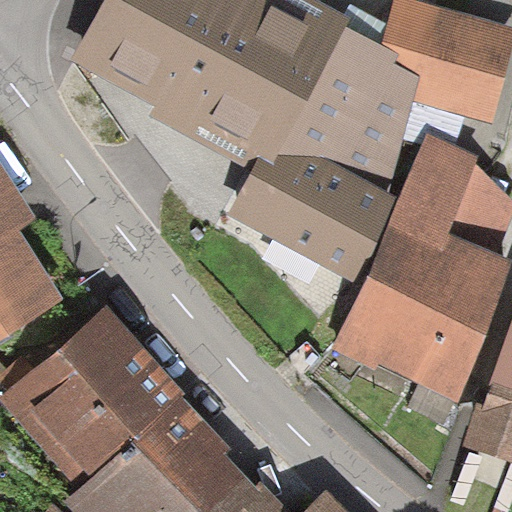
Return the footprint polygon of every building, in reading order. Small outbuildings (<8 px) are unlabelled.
[(416,101),(422,82),(394,67),(398,56),(382,49),(349,31),(354,22),(311,0),(110,0),(76,66),(156,108),(151,118),(254,173),(232,217),(359,286),(399,206),(386,200),(416,101)] [(511,58),(511,30),(409,0),(395,0),(382,49),(398,56),(394,67),(422,82),(416,101),(494,124),(511,58)] [(467,154),(430,137),(399,206),(333,353),(377,374),(382,366),(460,404),(511,269),(511,264),(497,258),(511,219),(511,200),(477,168),(481,160),(467,154)] [(35,221),(0,164),(0,335),(58,299),(17,233),(35,221)] [(93,482),(182,398),(186,394),(111,309),(35,374),(24,360),(0,377),(0,379),(10,391),(0,398),(0,400),(69,478),(81,469),(93,482)] [(511,331),(484,408),(479,406),(463,448),(511,466),(511,331)] [(182,398),(93,482),(69,504),(75,511),(345,511),(328,495),(310,511),(290,511),(262,482),(255,488),(227,459),(233,453),(182,398)]
